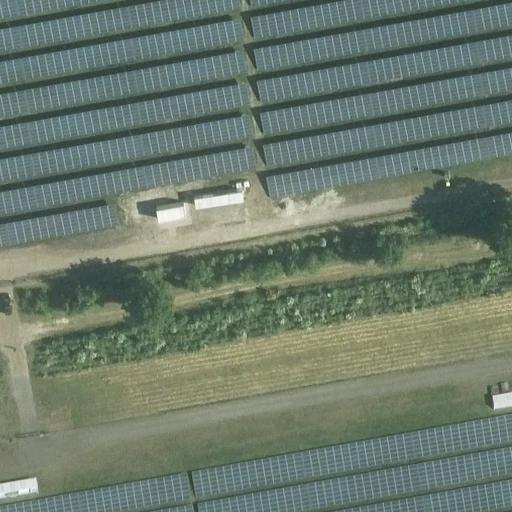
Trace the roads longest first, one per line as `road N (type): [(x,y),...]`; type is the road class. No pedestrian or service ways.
road 1 (track): [(0,334),(511,237)]
road 2 (track): [(31,435),(1,285)]
